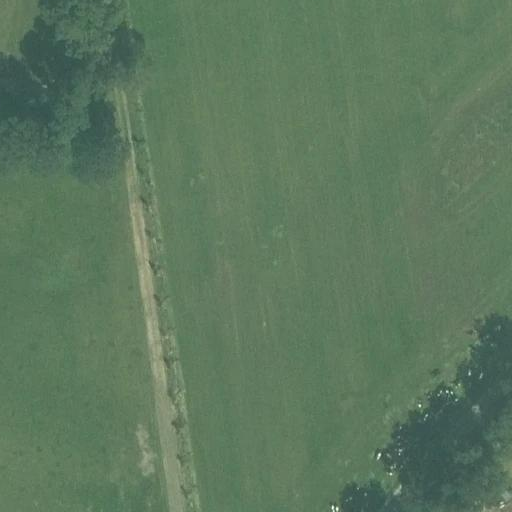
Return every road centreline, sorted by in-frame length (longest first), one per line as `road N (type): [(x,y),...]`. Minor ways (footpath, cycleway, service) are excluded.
road 1 (track): [(109,0),(178,511)]
road 2 (unclassified): [(391,511),(511,378)]
